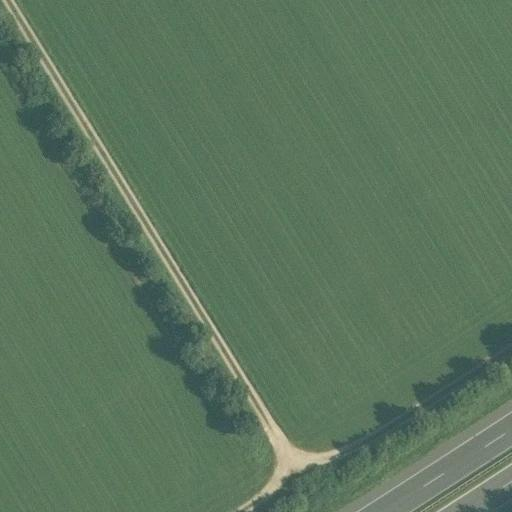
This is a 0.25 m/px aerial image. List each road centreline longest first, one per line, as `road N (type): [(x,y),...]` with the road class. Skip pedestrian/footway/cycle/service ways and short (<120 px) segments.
road 1 (track): [(7,0),(288,462)]
road 2 (track): [(511,349),(335,456),(288,462)]
road 3 (motorway): [(511,430),(384,511)]
